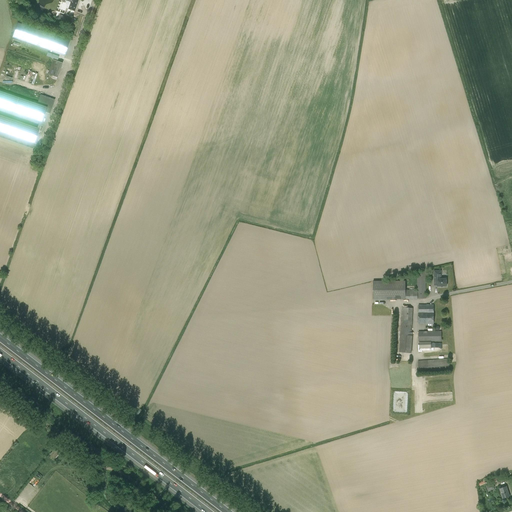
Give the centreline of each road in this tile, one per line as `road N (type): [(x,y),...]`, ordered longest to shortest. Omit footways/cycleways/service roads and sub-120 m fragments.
road 1 (motorway): [(0,353),(206,511)]
road 2 (motorway): [(0,356),(21,389),(166,511)]
road 3 (track): [(173,511),(107,468),(52,468),(20,497)]
road 4 (motorway): [(250,511),(146,436),(108,419)]
road 5 (motorway): [(228,511),(108,419)]
road 6 (motorway): [(108,419),(0,336)]
